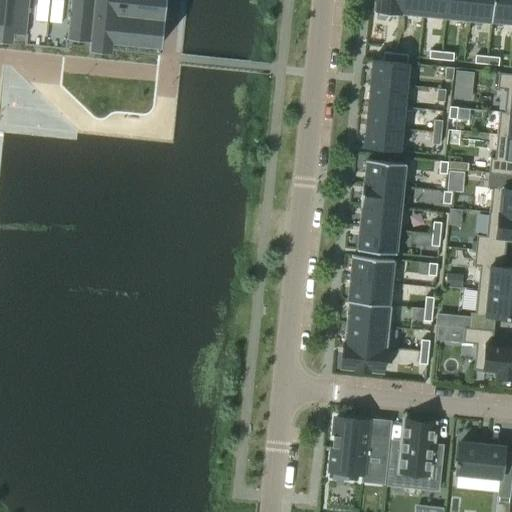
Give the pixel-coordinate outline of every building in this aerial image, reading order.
[(0,0),(0,38),(33,42),(34,32),(36,0),(0,0)] [(36,0),(34,32),(33,42),(159,55),(163,19),(165,0),(36,0)] [(400,11),(400,0),(375,0),(375,9),(400,11)] [(423,0),(400,0),(400,11),(422,14),(423,0)] [(446,0),(423,0),(422,14),(445,16),(446,0)] [(446,0),(445,16),(468,18),(469,0),(446,0)] [(469,0),(468,18),(491,21),(492,0),(469,0)] [(511,0),(492,0),(491,21),(511,23),(511,0)] [(441,59),(441,51),(429,50),(429,58),(441,59)] [(453,60),(453,53),(441,51),(441,59),(453,60)] [(383,52),(383,60),(394,61),(395,53),(383,52)] [(395,53),(394,61),(406,63),(407,55),(395,53)] [(486,64),(487,56),(475,55),(474,63),(486,64)] [(498,65),(499,57),(487,56),(486,64),(498,65)] [(383,60),(372,59),(370,81),(406,85),(408,63),(406,63),(394,61),(383,60)] [(444,77),(452,78),(453,68),(445,67),(444,77)] [(473,72),(455,70),(454,82),(471,84),(473,72)] [(497,87),(509,88),(506,111),(511,111),(511,73),(498,72),(497,87)] [(370,81),(367,103),(404,107),(406,85),(370,81)] [(436,101),(444,101),(445,89),(437,89),(436,101)] [(402,129),(404,107),(367,103),(365,125),(402,129)] [(456,119),(457,107),(449,106),(448,118),(456,119)] [(511,111),(506,111),(501,111),(499,135),(511,136),(511,111)] [(434,119),(432,132),(440,133),(442,120),(434,119)] [(363,147),(399,151),(402,129),(365,125),(363,147)] [(439,144),(440,133),(432,132),(431,143),(439,144)] [(511,136),(499,135),(496,159),(489,159),(488,173),(511,174),(511,136)] [(362,181),(362,182),(402,187),(405,163),(366,159),(363,182),(362,181)] [(447,168),(448,161),(440,161),(438,173),(446,174),(447,168)] [(448,161),(447,168),(466,170),(467,163),(448,161)] [(490,211),(511,213),(511,189),(511,184),(511,174),(488,173),(486,188),(492,189),(490,211)] [(360,204),(400,208),(402,187),(362,182),(360,204)] [(450,203),(451,191),(443,191),(442,203),(450,203)] [(359,226),(398,230),(400,208),(360,204),(360,205),(361,205),(359,226)] [(477,237),(476,250),(504,253),(506,239),(511,239),(511,213),(490,211),(487,238),(477,237)] [(441,222),(433,221),(432,233),(440,234),(441,222)] [(398,230),(359,226),(356,249),(395,253),(398,230)] [(430,245),(438,246),(440,234),(432,233),(430,245)] [(511,267),(503,267),(504,253),(476,250),(474,265),(482,265),(479,289),(511,292),(511,267)] [(349,278),(391,283),(393,259),(352,255),(349,278)] [(427,275),(435,275),(436,263),(428,263),(427,275)] [(462,274),(446,273),(445,285),(461,287),(462,274)] [(349,300),(389,304),(391,283),(349,278),(347,301),(349,301),(349,300)] [(477,313),(469,312),(468,316),(467,327),(493,330),(495,316),(511,317),(511,292),(479,289),(477,313)] [(424,308),(432,309),(433,297),(425,296),(424,308)] [(389,304),(349,300),(349,301),(347,322),(386,326),(389,304)] [(423,320),(431,321),(432,309),(424,308),(423,320)] [(436,313),(435,324),(437,324),(447,325),(463,327),(467,327),(468,316),(436,313)] [(386,326),(347,322),(345,342),(345,344),(384,348),(386,326)] [(447,325),(437,324),(436,337),(446,338),(447,325)] [(511,345),(492,344),(493,330),(467,327),(463,327),(462,342),(475,344),(473,369),(495,371),(494,375),(511,377),(511,345)] [(420,351),(428,352),(429,340),(421,339),(420,351)] [(341,367),(382,371),(384,348),(345,344),(345,342),(344,342),(341,367)] [(418,363),(426,364),(428,352),(420,351),(418,363)] [(360,482),(384,484),(391,420),(355,416),(355,419),(335,417),(330,469),(361,472),(360,482)] [(435,424),(403,420),(400,442),(392,442),(388,481),(436,485),(440,446),(432,445),(435,424)] [(488,444),(476,443),(476,444),(459,442),(457,460),(455,460),(454,464),(457,464),(456,472),(499,476),(497,496),(509,497),(511,470),(511,463),(501,463),(503,447),(488,445),(488,444)]
